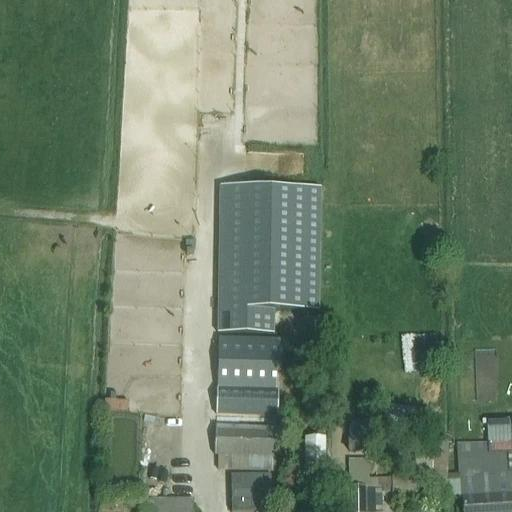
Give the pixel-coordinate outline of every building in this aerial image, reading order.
[(319,319),(322,196),(222,193),(219,312),(218,339),(274,341),(274,317),(319,319)] [(276,473),(276,459),(280,341),(274,341),(218,339),(215,456),(218,456),(218,472),(276,473)] [(313,343),(293,343),(293,367),(313,367),(313,343)] [(404,441),(404,410),(379,410),(380,442),(404,441)] [(348,424),(349,455),(369,455),(368,443),(374,443),(373,424),(348,424)] [(443,481),(442,441),(425,441),(426,457),(413,458),(413,481),(443,481)] [(325,442),(303,442),(303,471),(324,471),(325,442)] [(460,478),(461,500),(462,511),(511,511),(511,458),(511,457),(459,460),(460,478)] [(381,511),(381,461),(347,461),(347,511),(381,511)] [(231,477),(232,511),(256,511),(257,511),(263,511),(262,499),(271,499),(270,476),(231,477)] [(191,511),(191,500),(113,503),(113,510),(137,509),(137,511),(191,511)]
